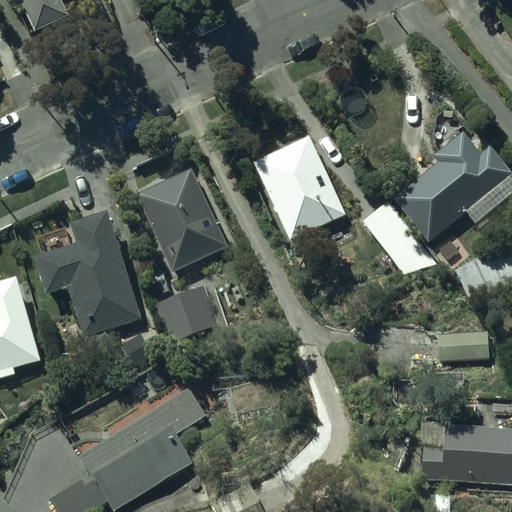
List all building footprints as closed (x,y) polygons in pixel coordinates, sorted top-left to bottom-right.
[(21,0),(35,30),(69,15),(62,0),(21,0)] [(314,130),(256,156),(292,236),(350,211),(314,130)] [(511,186),(511,182),(491,155),(482,162),(464,140),(433,164),(438,171),(394,206),(429,251),(511,186)] [(193,164),(138,190),(175,269),(230,243),(193,164)] [(80,237),(38,251),(50,290),(70,284),(86,336),(148,316),(112,202),(73,214),(80,237)] [(388,209),(364,229),(403,282),(437,272),(388,209)] [(511,301),(511,246),(458,275),(480,318),(511,301)] [(0,366),(39,356),(18,274),(0,279),(0,366)] [(219,324),(205,281),(155,297),(169,340),(219,324)] [(488,337),(438,339),(439,367),(490,365),(488,337)] [(189,379),(78,442),(94,470),(49,496),(57,511),(104,511),(108,510),(92,482),(103,476),(116,500),(194,456),(178,427),(207,411),(189,379)] [(424,413),(420,473),(511,478),(511,388),(475,386),(473,416),(424,413)] [(264,511),(250,484),(212,503),(216,511),(264,511)]
